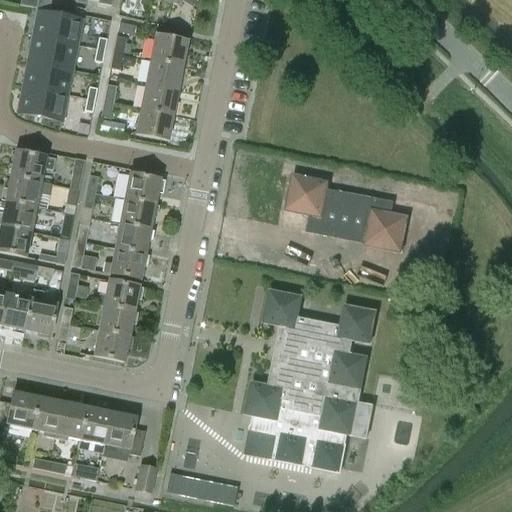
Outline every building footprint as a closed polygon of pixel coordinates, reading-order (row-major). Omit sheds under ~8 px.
[(37,0),(36,12),(49,14),(51,0),(37,0)] [(37,14),(32,39),(76,48),(81,22),(37,14)] [(120,26),(118,35),(133,38),(135,29),(120,26)] [(154,38),(149,63),(182,69),(187,44),(154,38)] [(32,39),(27,64),(71,73),(76,48),(32,39)] [(117,39),(113,56),(122,58),(123,56),(125,46),(126,41),(117,39)] [(98,40),(96,52),(104,53),(106,42),(98,40)] [(125,46),(123,56),(129,58),(131,47),(125,46)] [(101,65),(103,54),(95,52),(93,64),(101,65)] [(113,56),(110,71),(119,73),(122,58),(113,56)] [(124,59),(122,67),(129,68),(133,66),(134,60),(124,59)] [(145,87),(177,93),(182,69),(149,63),(145,87)] [(27,64),(22,89),(66,97),(71,73),(27,64)] [(145,87),(140,111),(172,118),(177,93),(145,87)] [(107,88),(103,104),(113,106),(116,90),(107,88)] [(22,89),(17,115),(61,123),(66,97),(22,89)] [(88,90),(86,101),(94,103),(96,91),(88,90)] [(86,101),(83,113),(91,115),(94,103),(86,101)] [(103,104),(100,119),(110,121),(113,106),(103,104)] [(167,142),(172,118),(140,111),(135,136),(167,142)] [(54,162),(14,154),(9,180),(40,186),(42,172),(52,174),(54,162)] [(394,213),(396,201),(330,190),(331,181),(293,174),(287,212),(309,215),(306,235),(403,251),(409,215),(394,213)] [(71,176),(68,192),(78,194),(81,178),(71,176)] [(129,178),(124,203),(154,209),(159,184),(129,178)] [(89,179),(86,196),(95,197),(95,196),(97,185),(98,180),(89,179)] [(9,180),(4,204),(35,210),(37,197),(48,199),(51,188),(50,188),(40,186),(9,180)] [(75,209),(78,194),(68,192),(65,207),(75,209)] [(86,196),(83,211),(92,213),(94,204),(95,197),(86,196)] [(95,197),(94,204),(101,205),(102,197),(99,196),(95,196),(95,197)] [(119,227),(149,233),(154,209),(124,203),(119,227)] [(4,204),(0,225),(0,228),(30,235),(35,210),(4,204)] [(62,225),(59,241),(68,243),(72,226),(62,225)] [(119,227),(114,252),(145,258),(149,233),(119,227)] [(30,235),(0,228),(0,255),(24,261),(29,235),(30,235)] [(79,228),(76,244),(85,246),(88,230),(79,228)] [(65,259),(68,243),(59,241),(56,257),(65,259)] [(80,271),(85,247),(85,246),(76,244),(71,269),(80,271)] [(139,284),(144,259),(145,258),(114,252),(111,268),(104,267),(102,276),(109,277),(109,278),(139,284)] [(0,261),(0,271),(10,274),(12,264),(0,261)] [(10,274),(11,274),(26,277),(28,268),(12,264),(10,274)] [(53,272),(37,269),(35,279),(51,282),(53,272)] [(69,276),(64,301),(73,303),(78,278),(69,276)] [(96,309),(102,310),(134,316),(139,290),(107,284),(105,298),(99,297),(96,309)] [(32,292),(30,303),(24,333),(49,338),(55,308),(41,305),(44,294),(32,292)] [(245,458),(273,463),(304,469),(305,465),(312,467),(311,471),(339,476),(347,438),(366,442),(372,410),(357,407),(367,361),(349,358),(352,344),(370,347),(376,316),(345,309),(341,330),(298,321),(302,300),(270,294),(264,326),(281,329),(269,389),(252,386),(245,417),(253,419),(250,434),(245,458)] [(0,324),(0,328),(24,333),(30,303),(5,298),(0,324)] [(63,310),(59,327),(69,329),(72,312),(63,310)] [(102,310),(98,334),(129,341),(134,316),(102,310)] [(59,327),(56,342),(66,344),(69,329),(59,327)] [(124,366),(129,341),(98,334),(93,360),(124,366)] [(62,356),(64,346),(56,345),(54,354),(62,356)] [(30,434),(37,400),(12,395),(10,406),(0,404),(0,430),(7,432),(8,429),(30,434)] [(61,405),(37,400),(30,434),(55,439),(61,405)] [(86,410),(61,405),(55,439),(79,444),(86,410)] [(110,415),(86,410),(79,444),(103,449),(110,415)] [(110,415),(103,449),(127,453),(126,456),(139,459),(144,435),(132,432),(135,420),(110,415)] [(31,470),(48,473),(50,463),(33,460),(31,470)] [(66,467),(50,463),(48,473),(64,476),(66,467)] [(79,480),(82,468),(74,466),(72,479),(79,480)] [(134,494),(150,497),(155,472),(139,469),(134,494)] [(213,505),(234,510),(238,491),(217,487),(213,505)]
